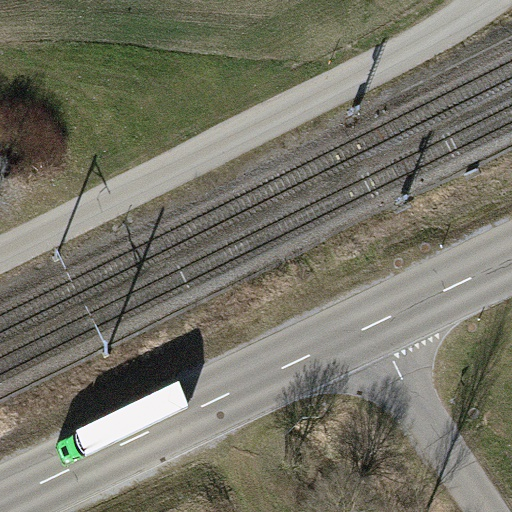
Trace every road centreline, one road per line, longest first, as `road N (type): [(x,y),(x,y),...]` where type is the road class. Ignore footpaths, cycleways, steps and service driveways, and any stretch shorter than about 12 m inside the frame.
road 1 (unclassified): [(0,254),(413,51),(484,0)]
road 2 (tertiary): [(378,320),(0,501)]
road 3 (unclassified): [(490,511),(408,386),(378,320)]
road 4 (tertiary): [(511,257),(378,320)]
